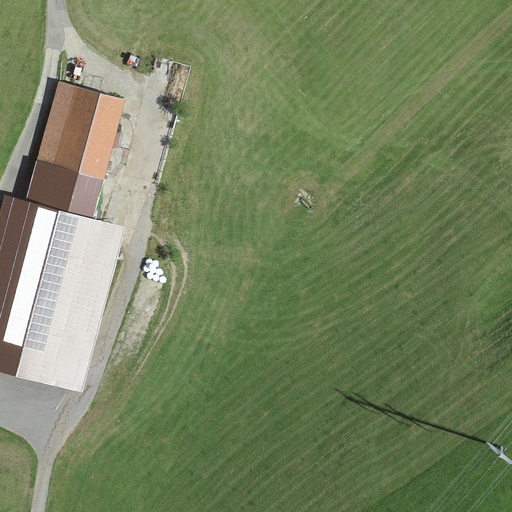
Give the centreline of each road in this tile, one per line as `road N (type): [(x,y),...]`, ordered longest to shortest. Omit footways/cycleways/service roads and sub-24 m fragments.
road 1 (track): [(0,194),(60,51),(55,0)]
road 2 (track): [(37,511),(47,422),(0,414)]
